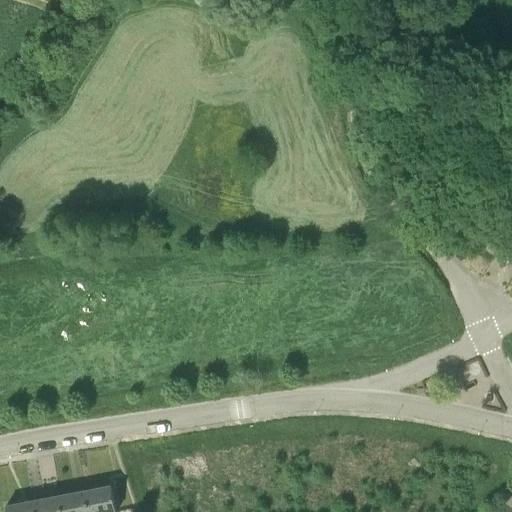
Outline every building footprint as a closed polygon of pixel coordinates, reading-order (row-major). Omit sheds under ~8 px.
[(511,235),(510,235),(511,236),(501,253),(500,254),(511,260),(511,235)] [(86,490),(89,511),(116,511),(112,485),(86,490)] [(89,511),(86,490),(59,495),(62,511),(89,511)] [(33,500),(35,511),(62,511),(59,495),(33,500)] [(35,511),(33,500),(7,505),(8,511),(35,511)]
